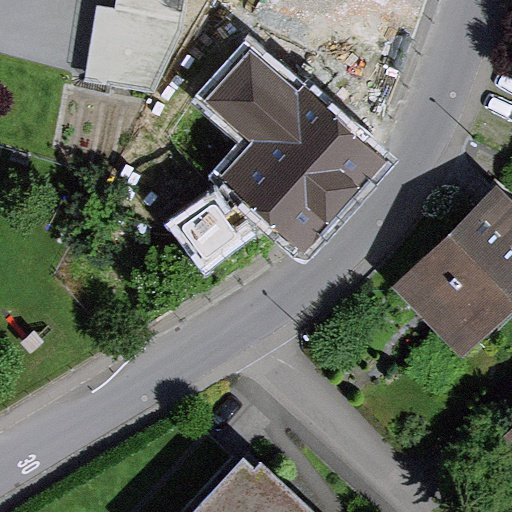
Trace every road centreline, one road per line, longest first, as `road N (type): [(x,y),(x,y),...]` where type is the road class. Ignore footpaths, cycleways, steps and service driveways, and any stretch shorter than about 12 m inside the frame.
road 1 (residential): [(250,325),(342,259),(426,153),(480,0)]
road 2 (residential): [(0,479),(250,325)]
road 3 (residential): [(420,511),(250,325)]
